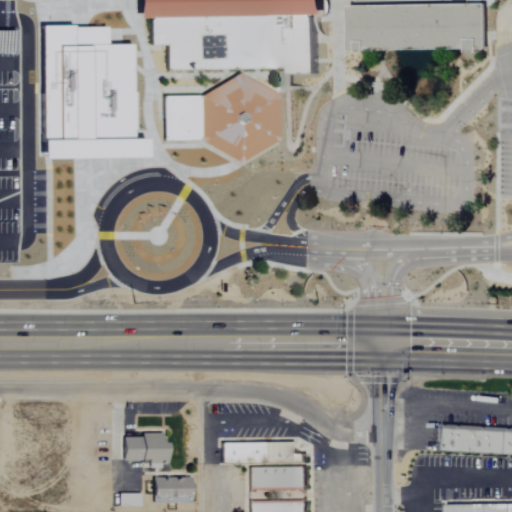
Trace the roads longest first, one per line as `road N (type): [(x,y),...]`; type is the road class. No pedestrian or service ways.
road 1 (primary): [(511,349),(0,343)]
road 2 (residential): [(380,436),(339,432),(290,398),(260,391),(0,390)]
road 3 (tertiary): [(203,215),(183,192),(138,187),(114,205),(106,250),(139,285),(173,285),(206,249),(203,215)]
road 4 (tertiary): [(511,235),(354,244),(231,232),(203,215)]
road 5 (tertiary): [(253,252),(353,267),(369,284),(380,342)]
road 6 (tertiary): [(381,511),(380,342)]
road 7 (tertiary): [(253,252),(414,257)]
